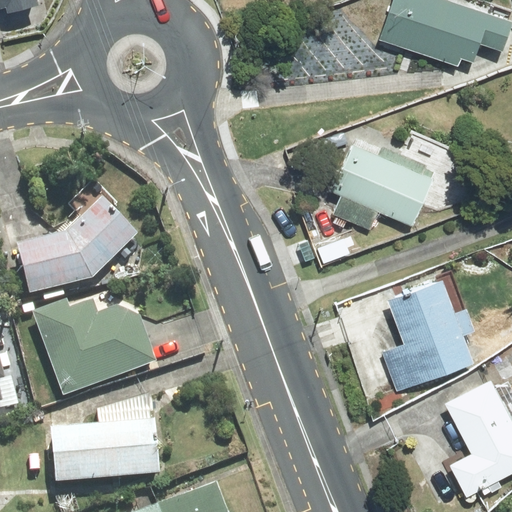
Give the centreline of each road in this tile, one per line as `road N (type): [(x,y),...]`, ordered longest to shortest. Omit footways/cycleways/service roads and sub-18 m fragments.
road 1 (tertiary): [(338,511),(212,198)]
road 2 (tertiary): [(212,198),(127,106)]
road 3 (tertiary): [(184,79),(212,198)]
